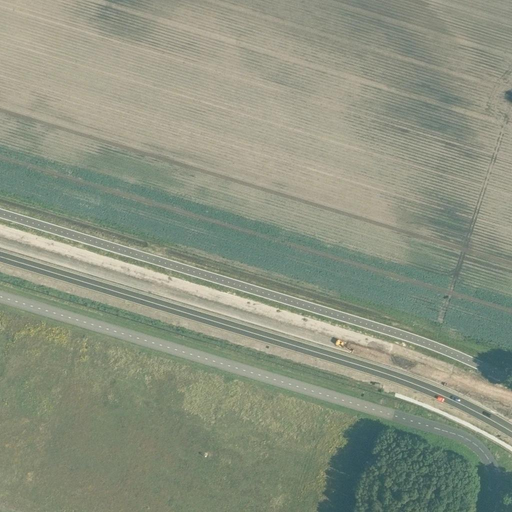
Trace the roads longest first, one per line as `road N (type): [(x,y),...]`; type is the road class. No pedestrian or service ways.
road 1 (unclassified): [(494,511),(495,474),(486,452),(465,438),(0,297)]
road 2 (primary): [(0,256),(363,365),(511,431)]
road 3 (primary): [(511,404),(393,353),(0,233)]
